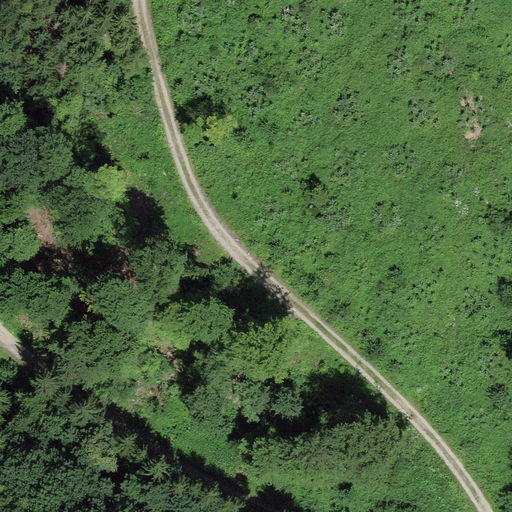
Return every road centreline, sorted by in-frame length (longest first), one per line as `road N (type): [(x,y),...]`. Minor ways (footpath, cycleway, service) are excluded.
road 1 (track): [(487,511),(440,441),(203,214),(171,136),(145,0)]
road 2 (track): [(0,329),(88,418),(205,499),(242,511)]
